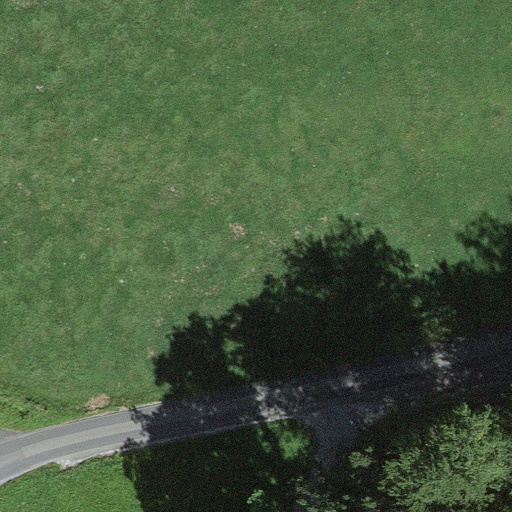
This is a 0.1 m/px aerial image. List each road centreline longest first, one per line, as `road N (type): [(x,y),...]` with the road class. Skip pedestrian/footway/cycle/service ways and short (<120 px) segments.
road 1 (unclassified): [(511,341),(0,458)]
road 2 (track): [(323,387),(333,445),(299,511)]
